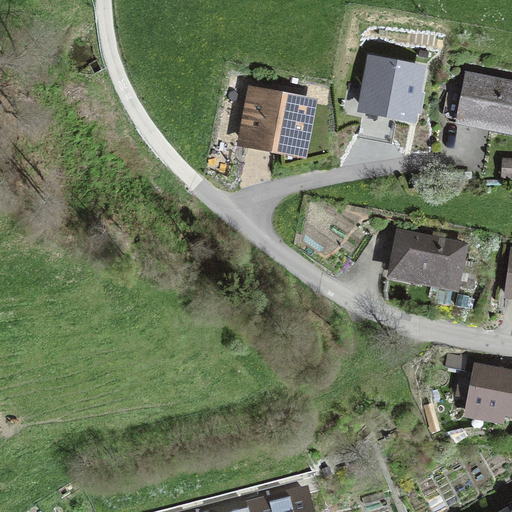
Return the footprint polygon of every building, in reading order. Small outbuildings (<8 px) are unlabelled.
[(426,65),(368,55),(358,112),(416,122),(426,65)] [(449,86),(443,113),(511,126),(511,85),(470,77),(467,89),(449,86)] [(255,92),(247,134),(301,144),(309,102),(255,92)] [(400,233),(392,271),(471,287),(474,269),(460,266),(464,246),(443,242),(444,235),(434,233),(433,240),(400,233)] [(511,374),(478,368),(471,404),(511,411),(511,374)] [(311,511),(306,490),(249,505),(250,511),(311,511)]
